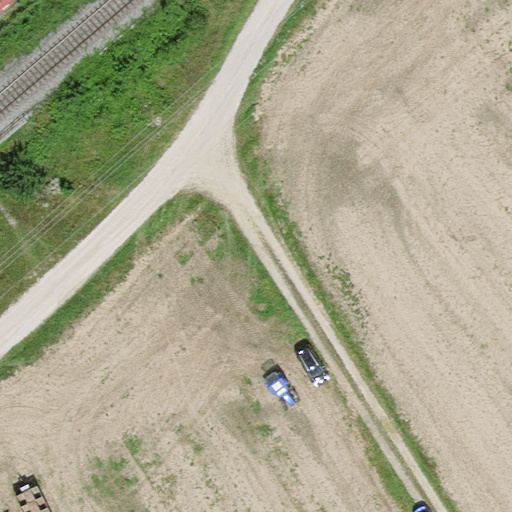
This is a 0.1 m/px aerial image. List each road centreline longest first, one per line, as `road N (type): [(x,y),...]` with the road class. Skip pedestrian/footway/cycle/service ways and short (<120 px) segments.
road 1 (track): [(269,0),(221,79),(192,154),(36,310),(0,335)]
road 2 (track): [(192,154),(418,511)]
road 3 (track): [(113,233),(36,243),(0,219)]
